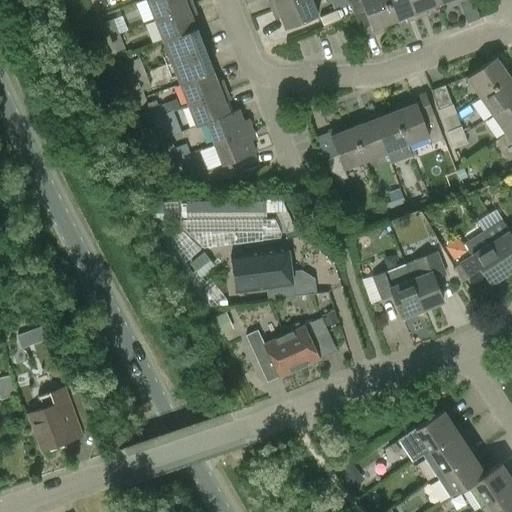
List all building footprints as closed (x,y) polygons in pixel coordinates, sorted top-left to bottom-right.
[(189,0),(146,0),(154,19),(192,5),(189,0)] [(267,0),(271,10),(296,0),(267,0)] [(275,20),(280,18),(284,28),(316,16),(310,0),(296,0),(271,10),(275,20)] [(383,30),(381,25),(393,21),(384,0),(347,0),(353,14),(351,15),(360,38),(383,30)] [(409,0),(384,0),(393,21),(403,17),(405,22),(416,18),(409,0)] [(424,9),(435,5),(433,0),(409,0),(416,18),(426,14),(424,9)] [(433,0),(435,5),(447,1),(449,6),(458,2),(467,23),(479,18),(471,0),(433,0)] [(196,15),(192,5),(154,19),(163,41),(194,28),(190,17),(196,15)] [(104,23),(110,37),(119,34),(113,19),(104,23)] [(163,41),(166,49),(160,51),(165,64),(208,48),(204,37),(199,40),(194,28),(163,41)] [(120,36),(119,34),(110,37),(115,52),(124,49),(122,43),(127,42),(124,34),(120,36)] [(211,71),(207,60),(212,58),(208,48),(165,64),(170,78),(176,76),(179,83),(211,71)] [(499,54),(494,57),(466,77),(480,97),(508,77),(501,67),(506,64),(499,54)] [(129,62),(135,77),(145,73),(139,58),(129,62)] [(215,82),(211,71),(179,83),(188,104),(225,90),(221,79),(215,82)] [(151,87),(145,73),(135,77),(141,91),(151,87)] [(511,81),(508,77),(480,97),(493,116),(511,102),(511,81)] [(437,110),(441,119),(456,113),(452,104),(451,104),(444,85),(432,90),(439,109),(437,110)] [(196,126),(205,122),(227,113),(223,102),(229,100),(225,90),(188,104),(196,126)] [(403,102),(405,107),(394,111),(407,144),(428,136),(430,144),(442,139),(434,117),(433,117),(425,94),(403,102)] [(162,115),(161,113),(156,100),(146,104),(152,119),(162,115)] [(511,130),(511,102),(493,116),(506,134),(511,130)] [(237,109),(227,113),(205,122),(214,143),(250,129),(247,119),(241,121),(237,109)] [(394,111),(382,116),(380,111),(370,115),(385,152),(407,144),(394,111)] [(167,130),(162,115),(152,119),(158,133),(167,130)] [(360,119),(361,123),(351,127),(364,160),(385,152),(370,115),(360,119)] [(446,131),(450,141),(464,136),(465,135),(461,126),(446,131)] [(327,131),(329,135),(336,155),(324,160),(334,183),(347,178),(343,168),(364,160),(351,127),(339,132),(337,127),(327,131)] [(254,139),(250,129),(214,143),(222,165),(254,153),(249,141),(254,139)] [(163,146),(169,161),(178,157),(182,155),(179,148),(175,149),(173,143),(179,141),(176,134),(161,140),(164,146),(163,146)] [(468,144),(465,135),(464,136),(450,141),(453,149),(468,144)] [(186,180),(178,157),(169,161),(177,181),(186,180)] [(265,201),(185,201),(185,215),(266,215),(266,211),(274,211),(286,239),(297,237),(281,200),(265,200),(265,201)] [(500,219),(482,232),(499,258),(509,274),(511,271),(511,231),(510,234),(500,219)] [(462,283),(469,278),(476,288),(487,281),(490,285),(509,274),(499,258),(482,232),(463,244),(472,257),(453,269),(462,283)] [(292,297),(290,286),(291,286),(286,248),(230,256),(235,293),(272,288),(273,299),(292,297)] [(424,257),(404,265),(422,310),(442,302),(434,280),(445,275),(436,252),(424,257)] [(404,265),(383,273),(372,277),(380,299),(392,295),(401,318),(422,310),(404,265)] [(333,310),(320,316),(326,326),(338,321),(333,310)] [(227,312),(211,319),(217,334),(233,327),(227,312)] [(281,331),(283,335),(298,368),(318,360),(309,339),(322,332),(317,320),(300,328),(298,324),(281,331)] [(41,327),(32,330),(36,343),(45,339),(41,327)] [(277,378),(298,368),(283,335),(262,344),(256,331),(244,336),(258,366),(269,361),(277,378)] [(42,408),(28,413),(42,450),(68,442),(59,417),(71,413),(62,388),(37,397),(42,408)] [(411,462),(422,455),(428,451),(427,450),(456,431),(442,410),(414,428),(397,438),(411,462)] [(435,476),(442,472),(441,471),(470,452),(456,431),(427,450),(428,451),(432,457),(427,461),(435,476)] [(450,497),(473,482),(472,481),(484,473),(470,452),(441,471),(442,472),(447,479),(441,483),(450,497)] [(481,508),(487,504),(486,502),(511,485),(511,481),(500,462),(484,473),(472,481),(473,482),(477,489),(472,493),(481,508)] [(511,511),(511,485),(486,502),(487,504),(491,510),(488,511),(511,511)]
